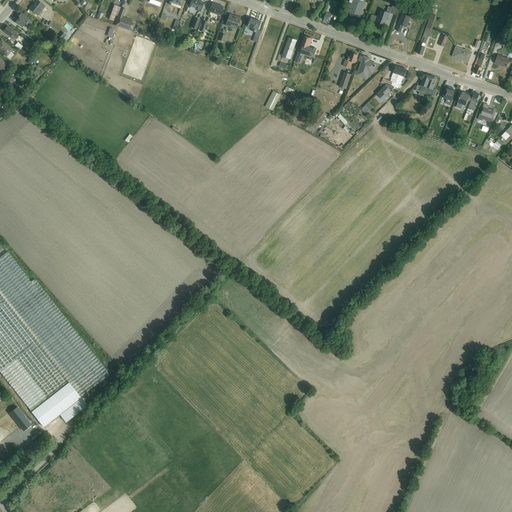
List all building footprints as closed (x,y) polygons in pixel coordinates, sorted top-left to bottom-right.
[(31,13),(36,17),(45,6),(37,0),(36,0),(29,9),(33,11),(31,13)] [(170,0),(169,4),(180,9),(181,6),(183,0),(170,0)] [(197,9),(196,11),(200,12),(204,2),(198,0),(197,0),(191,0),(189,8),(190,6),(197,9)] [(360,17),(366,0),(364,0),(350,0),(350,2),(349,7),(351,8),(349,13),(360,17)] [(372,15),(370,20),(385,26),(388,20),(389,18),(388,18),(390,13),(396,15),(400,3),(399,3),(399,0),(394,0),(392,8),(388,7),(387,12),(380,10),(378,17),(372,15)] [(212,3),(209,12),(220,16),(223,7),(212,3)] [(115,16),(119,7),(114,5),(109,19),(114,21),(115,16)] [(332,17),(333,15),(332,15),(333,14),(330,13),(333,6),(329,5),(324,21),(329,23),(331,17),(332,17)] [(121,7),(118,16),(115,25),(129,31),(133,20),(123,17),(126,9),(121,7)] [(22,28),(25,24),(29,27),(33,23),(29,20),(30,19),(21,12),(18,16),(20,17),(16,22),(22,28)] [(231,28),(231,27),(236,29),(241,17),(235,15),(235,17),(233,16),(229,14),(225,26),(231,28)] [(403,26),(407,28),(411,17),(402,14),(396,31),(401,32),(403,26)] [(425,47),(436,16),(431,14),(417,54),(422,55),(425,47)] [(196,29),(200,20),(195,18),(191,28),(196,29)] [(250,18),(247,27),(252,28),(251,31),(256,33),(254,38),(258,39),(261,31),(257,30),(260,22),(250,18)] [(200,23),(198,29),(200,30),(200,31),(203,32),(207,22),(203,21),(202,24),(200,23)] [(15,40),(19,36),(8,26),(4,31),(15,40)] [(499,32),(496,41),(510,46),(511,40),(511,39),(505,37),(506,34),(499,32)] [(220,33),(217,40),(224,42),(226,35),(220,33)] [(66,43),(69,39),(64,34),(60,37),(61,38),(60,39),(62,41),(63,40),(66,43)] [(444,47),(448,37),(442,35),(438,45),(444,47)] [(299,49),(295,61),(301,63),(304,54),(314,57),(317,49),(313,47),(312,48),(310,47),(313,39),(306,36),(304,41),(303,41),(300,49),(299,49)] [(289,38),(283,56),(290,59),(297,41),(289,38)] [(14,55),(11,52),(13,50),(2,40),(0,41),(0,50),(10,59),(14,55)] [(21,50),(24,47),(18,42),(15,46),(21,50)] [(465,49),(465,50),(456,47),(453,57),(468,63),(472,52),(465,49)] [(477,68),(475,74),(479,75),(481,71),(482,72),(483,69),(482,69),(483,65),(482,65),(487,51),(483,50),(482,54),(480,58),(477,58),(474,67),(477,68)] [(355,53),(355,54),(352,53),(350,57),(349,57),(348,60),(345,59),(343,66),(351,69),(353,62),(355,63),(356,62),(357,59),(356,59),(358,55),(358,54),(355,53)] [(507,68),(510,59),(498,55),(495,64),(507,68)] [(367,80),(370,73),(372,74),(376,64),(369,61),(370,59),(364,56),(357,76),(367,80)] [(387,84),(391,86),(393,82),(396,83),(401,68),(396,66),(393,73),(396,74),(394,79),(392,79),(391,81),(387,80),(385,83),(387,84)] [(391,86),(394,87),(399,89),(401,82),(399,81),(402,76),(404,77),(407,70),(401,68),(396,83),(393,82),(391,86)] [(339,87),(345,89),(346,89),(352,74),(345,72),(339,87)] [(427,94),(435,96),(437,90),(434,89),(436,84),(435,84),(436,79),(426,76),(424,81),(422,80),(420,86),(418,85),(415,91),(419,92),(418,95),(426,97),(427,94)] [(391,86),(387,84),(377,94),(385,102),(389,98),(387,96),(388,95),(388,94),(391,90),(394,87),(391,86)] [(448,87),(444,98),(452,101),(455,92),(453,91),(454,89),(448,87)] [(281,99),(281,98),(280,97),(281,95),(274,91),(265,107),(273,111),(279,98),(281,99)] [(474,93),(462,124),(464,125),(466,121),(469,114),(470,115),(472,109),(474,110),(476,106),(478,101),(477,101),(479,94),(474,93)] [(368,102),(361,110),(366,114),(373,107),(368,102)] [(480,113),(478,119),(483,121),(483,119),(492,123),(496,111),(491,109),(491,110),(488,109),(489,105),(485,104),(484,103),(481,113),(480,113)] [(328,115),(321,110),(306,128),(313,134),(328,115)] [(344,129),(350,132),(353,125),(348,122),(344,129)] [(0,381),(7,391),(12,387),(43,427),(66,410),(65,409),(68,407),(64,402),(62,405),(54,394),(64,386),(69,394),(75,390),(81,397),(109,375),(105,369),(35,279),(31,282),(8,252),(7,252),(0,257),(0,381)] [(0,416),(6,411),(7,412),(10,409),(0,396),(0,403),(4,408),(0,410),(0,416)] [(29,428),(32,425),(18,407),(9,414),(18,424),(23,420),(29,428)] [(43,447),(48,443),(42,435),(36,440),(43,447)]
